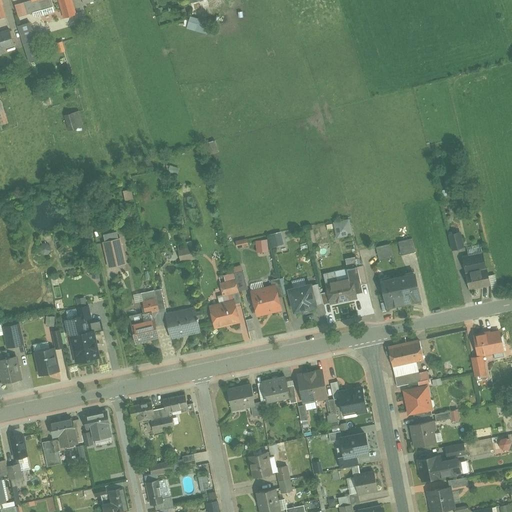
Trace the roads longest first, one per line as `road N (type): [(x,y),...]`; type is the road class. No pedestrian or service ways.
road 1 (residential): [(369,335),(404,511)]
road 2 (tertiary): [(369,335),(202,370)]
road 3 (tertiary): [(511,304),(369,335)]
road 4 (residential): [(202,370),(230,511)]
road 5 (residential): [(115,389),(140,511)]
